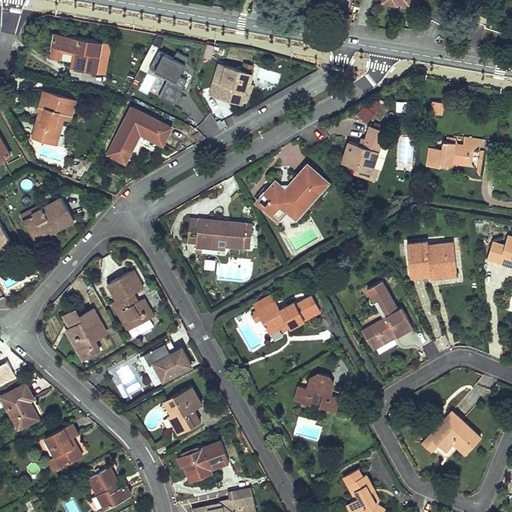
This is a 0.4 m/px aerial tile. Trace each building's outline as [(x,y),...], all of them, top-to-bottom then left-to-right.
[(54,32),(52,46),(76,50),(72,69),(95,73),(101,41),(54,32)] [(101,41),(95,73),(104,74),(110,42),(101,41)] [(174,56),(159,49),(150,66),(170,76),(160,97),(174,103),(181,89),(182,90),(187,79),(177,74),(183,62),(185,63),(189,56),(177,50),(174,56)] [(243,68),(220,62),(210,94),(242,103),(253,64),(245,62),(243,68)] [(39,117),(33,137),(56,144),(62,124),(55,122),(57,116),(64,118),(70,119),(76,100),(45,90),(39,109),(41,109),(46,110),(44,118),(39,117)] [(354,112),(366,122),(382,103),(375,96),(367,106),(362,102),(354,112)] [(433,112),(443,113),(444,102),(434,101),(433,112)] [(172,125),(130,107),(107,156),(125,163),(139,131),(165,142),(172,125)] [(57,116),(55,122),(62,124),(64,118),(57,116)] [(349,141),(342,161),(355,165),(355,166),(370,172),(372,167),(385,129),(370,124),(365,138),(363,146),(359,144),(349,141)] [(0,159),(0,160),(11,155),(0,135),(0,159)] [(429,146),(427,164),(440,166),(441,162),(449,163),(452,164),(453,161),(453,159),(469,161),(471,145),(464,144),(454,142),(455,138),(447,136),(446,140),(444,140),(443,148),(429,146)] [(465,136),(464,144),(471,145),(477,146),(485,139),(465,136)] [(480,149),(477,171),(481,175),(485,150),(480,149)] [(276,179),(264,193),(271,199),(265,205),(275,213),(281,205),(285,206),(297,216),(327,182),(307,166),(289,187),(284,186),(276,179)] [(378,169),(372,167),(370,172),(355,166),(353,172),(374,180),(378,169)] [(34,215),(24,220),(34,238),(49,230),(47,227),(51,225),(55,231),(75,220),(62,197),(43,207),(32,213),(34,215)] [(41,204),(21,215),(24,220),(34,215),(32,213),(43,207),(41,204)] [(288,225),(294,218),(286,211),(280,218),(288,225)] [(191,217),(188,241),(197,242),(199,218),(191,217)] [(199,218),(197,242),(219,245),(220,240),(226,240),(226,246),(244,248),(246,223),(230,221),(229,224),(224,223),(225,221),(199,218)] [(0,245),(11,239),(0,220),(0,245)] [(493,240),(487,259),(510,266),(511,261),(511,235),(508,235),(504,247),(500,246),(501,243),(493,240)] [(11,239),(0,245),(0,249),(13,243),(11,239)] [(430,240),(408,243),(411,276),(431,274),(432,272),(435,272),(436,278),(457,275),(454,241),(430,244),(430,240)] [(197,242),(195,252),(202,252),(202,247),(225,250),(226,246),(219,245),(197,242)] [(133,269),(108,283),(118,299),(112,302),(128,329),(137,324),(133,317),(148,309),(142,298),(139,299),(136,301),(131,293),(134,291),(143,286),(133,269)] [(383,280),(368,288),(375,301),(379,299),(388,315),(364,328),(371,342),(379,337),(381,340),(396,332),(398,335),(413,327),(402,306),(398,308),(383,280)] [(134,291),(131,293),(136,301),(139,299),(134,291)] [(276,299),(257,310),(261,318),(270,333),(280,328),(287,324),(289,328),(304,320),(302,317),(310,313),(311,316),(320,311),(312,295),(297,304),(295,301),(281,309),(276,299)] [(145,296),(142,298),(148,309),(133,317),(137,324),(155,314),(145,296)] [(73,309),(64,314),(69,322),(72,320),(75,325),(71,327),(67,329),(79,350),(85,347),(89,355),(100,348),(94,338),(106,331),(92,308),(81,314),(77,316),(73,309)] [(257,310),(252,312),(256,320),(261,318),(257,310)] [(256,341),(248,324),(239,328),(247,344),(256,341)] [(379,337),(371,342),(375,348),(398,335),(396,332),(381,340),(379,337)] [(171,340),(167,342),(172,352),(176,350),(171,340)] [(167,342),(144,354),(150,365),(154,363),(163,380),(192,364),(182,347),(176,350),(172,352),(167,342)] [(85,347),(79,350),(84,358),(89,355),(85,347)] [(299,385),(295,399),(335,410),(340,396),(330,393),(334,382),(329,374),(318,371),(310,376),(307,387),(299,385)] [(27,382),(2,395),(6,404),(8,403),(20,426),(39,416),(32,402),(30,403),(28,399),(30,398),(34,396),(27,382)] [(191,385),(164,399),(169,407),(170,406),(174,412),(172,413),(182,430),(192,424),(186,412),(192,409),(202,404),(191,385)] [(192,409),(186,412),(192,424),(199,421),(192,409)] [(453,409),(422,441),(431,449),(437,442),(441,446),(449,437),(465,452),(481,436),(453,409)] [(172,413),(168,415),(177,433),(182,430),(172,413)] [(56,456),(49,459),(55,470),(83,455),(77,443),(74,445),(70,437),(73,435),(79,432),(73,421),(46,436),(56,456)] [(219,440),(179,456),(183,465),(187,474),(203,468),(202,465),(207,464),(209,468),(227,461),(219,440)] [(203,468),(187,474),(190,481),(211,473),(209,468),(207,464),(202,465),(203,468)] [(110,466),(90,477),(99,492),(106,507),(131,493),(126,484),(121,486),(110,466)] [(361,466),(355,469),(359,477),(365,474),(361,466)] [(355,469),(344,474),(353,494),(357,492),(359,497),(351,501),(355,509),(352,511),(383,511),(387,507),(379,502),(378,501),(372,491),(375,489),(377,488),(369,472),(365,474),(359,477),(355,469)] [(249,485),(228,489),(230,500),(252,495),(249,485)] [(372,491),(378,501),(381,499),(375,489),(372,491)] [(99,492),(93,495),(101,510),(106,507),(99,492)] [(207,504),(192,508),(193,511),(256,511),(252,495),(230,500),(226,507),(209,510),(207,504)]
